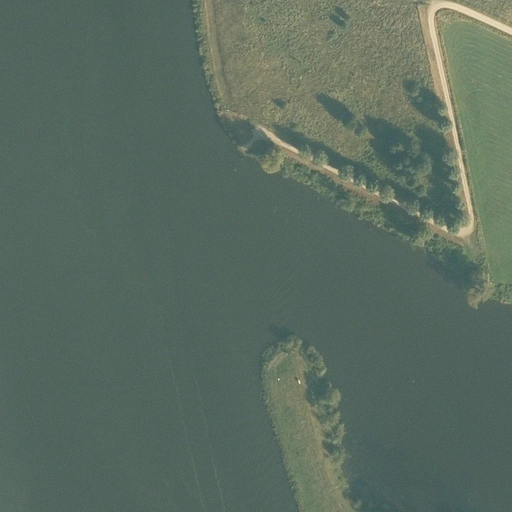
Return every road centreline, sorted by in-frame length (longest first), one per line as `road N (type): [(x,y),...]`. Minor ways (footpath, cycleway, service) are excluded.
road 1 (track): [(511,33),(449,4),(429,17),(470,220),(463,233),(265,134),(245,148)]
road 2 (track): [(341,511),(305,434),(296,393)]
